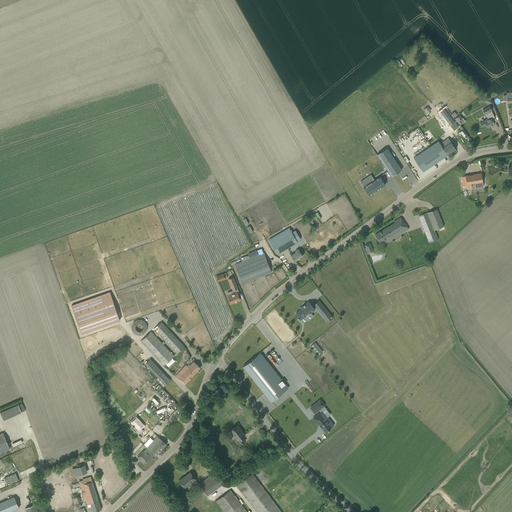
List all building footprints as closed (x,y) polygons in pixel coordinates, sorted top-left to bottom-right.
[(491,116),(493,115),(491,110),(492,110),(490,106),(482,110),(485,114),(488,119),(480,123),(482,127),(486,125),(487,127),(494,124),(491,117),(491,116)] [(445,109),(440,113),(450,125),(455,122),(445,109)] [(443,141),(440,143),(442,147),(448,154),(456,149),(448,138),(443,141)] [(438,141),(413,158),(423,171),(448,154),(442,147),(438,141)] [(377,155),(392,177),(401,170),(387,148),(377,155)] [(462,177),(461,177),(462,186),(467,186),(467,189),(483,186),(482,178),(481,173),(462,177)] [(363,185),(364,187),(363,187),(369,195),(373,193),(374,193),(373,192),(375,191),(376,191),(385,185),(380,176),(372,181),(371,180),(363,185)] [(444,226),(437,209),(419,216),(429,242),(438,239),(434,230),(444,226)] [(408,227),(405,223),(404,224),(400,217),(374,233),(379,241),(382,239),(383,240),(386,238),(387,240),(390,238),(389,235),(398,229),(400,232),(408,227)] [(291,232),(291,231),(289,228),(269,240),(277,254),(297,242),(297,241),(300,239),(295,230),(291,232)] [(296,252),(291,255),(295,261),(303,255),(298,249),(295,251),(296,252)] [(271,272),(264,253),(258,255),(256,250),(248,254),(250,258),(235,264),(243,284),(271,272)] [(234,293),(227,296),(231,304),(240,300),(237,292),(238,291),(237,288),(233,277),(228,279),(233,290),(234,293)] [(71,305),(81,334),(120,320),(110,292),(71,305)] [(300,308),(295,312),(297,315),(298,316),(298,315),(300,317),(299,318),(302,322),(307,318),(308,320),(314,316),(311,312),(310,311),(314,308),(312,305),(309,301),(308,300),(302,305),(299,307),(300,308)] [(322,304),(318,308),(321,313),(322,312),(325,317),(330,313),(322,304)] [(146,320),(131,320),(130,333),(146,334),(146,320)] [(154,329),(177,354),(185,346),(162,321),(154,329)] [(174,356),(171,352),(167,348),(164,344),(165,343),(163,341),(162,343),(151,331),(141,341),(164,366),(174,356)] [(317,355),(322,351),(314,341),(309,346),(317,355)] [(243,366),(271,401),(288,388),(260,353),(243,366)] [(175,377),(184,385),(200,368),(193,361),(188,367),(186,365),(175,377)] [(157,377),(156,378),(163,386),(170,380),(163,372),(157,377)] [(319,409),(325,404),(320,398),(314,402),(319,409)] [(18,404),(0,412),(0,413),(3,420),(21,412),(18,404)] [(328,419),(321,410),(312,417),(318,424),(320,423),(325,431),(334,424),(329,418),(328,419)] [(138,431),(145,426),(135,415),(129,421),(138,431)] [(236,438),(235,439),(240,445),(245,441),(243,437),(245,435),(237,425),(230,430),(236,438)] [(3,432),(0,433),(0,452),(10,449),(3,432)] [(157,436),(147,448),(155,456),(166,444),(157,436)] [(149,462),(155,456),(147,448),(138,457),(142,462),(144,463),(146,460),(149,462)] [(253,459),(260,454),(258,451),(248,458),(250,462),(254,460),(253,459)] [(124,464),(127,472),(133,471),(131,466),(132,466),(136,461),(131,456),(124,464)] [(199,484),(208,495),(224,483),(216,471),(199,484)] [(179,480),(184,487),(188,484),(191,483),(192,484),(196,480),(193,476),(190,472),(179,480)] [(281,511),(252,473),(236,485),(256,511),(281,511)] [(92,511),(101,509),(90,476),(83,479),(83,480),(79,482),(85,500),(86,500),(89,511),(92,511)] [(112,478),(103,481),(107,493),(111,492),(110,487),(114,485),(112,478)] [(246,511),(244,508),(230,490),(216,500),(224,511),(246,511)] [(0,502),(0,511),(7,511),(19,508),(14,496),(0,502)]
